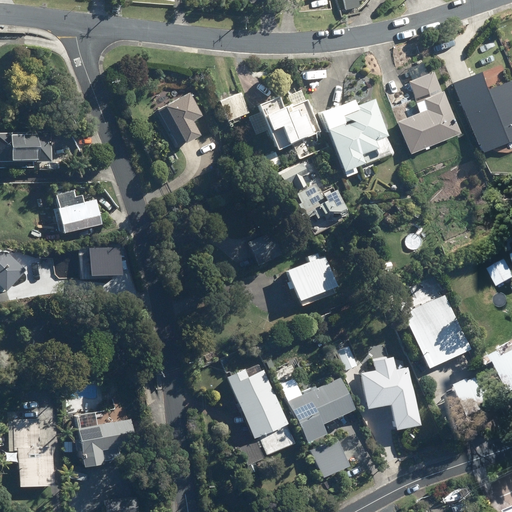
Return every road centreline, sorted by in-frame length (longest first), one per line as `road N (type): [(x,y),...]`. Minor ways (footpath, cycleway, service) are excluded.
road 1 (residential): [(189,511),(162,298),(73,38),(75,22)]
road 2 (residential): [(75,22),(254,44),(342,40),(492,0)]
road 3 (residential): [(354,511),(511,445)]
